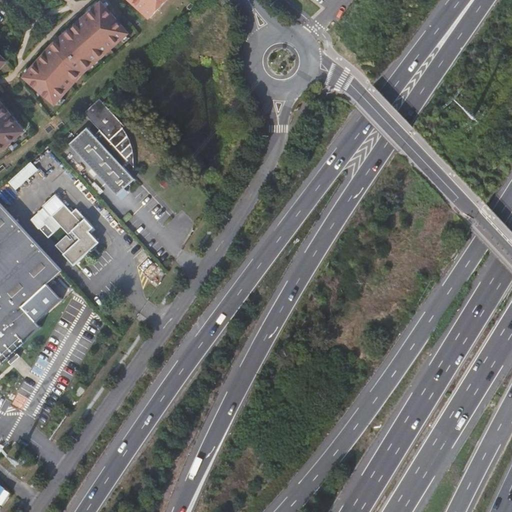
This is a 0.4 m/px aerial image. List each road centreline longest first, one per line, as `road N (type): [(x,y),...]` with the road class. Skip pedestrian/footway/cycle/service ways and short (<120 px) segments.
road 1 (motorway): [(462,0),(261,260),(84,511)]
road 2 (motorway): [(481,0),(326,234),(178,511)]
road 3 (tertiary): [(278,128),(272,156),(209,261),(29,511)]
road 4 (motorway): [(511,195),(383,387),(283,511)]
road 5 (motorway): [(511,256),(354,511)]
road 6 (tertiary): [(333,73),(511,253)]
road 7 (unknown): [(164,322),(120,273),(104,228),(75,188),(44,181),(15,206)]
road 8 (motorway): [(398,511),(511,327)]
road 9 (unknown): [(13,423),(80,319)]
road 10 (motorway): [(457,511),(511,404)]
